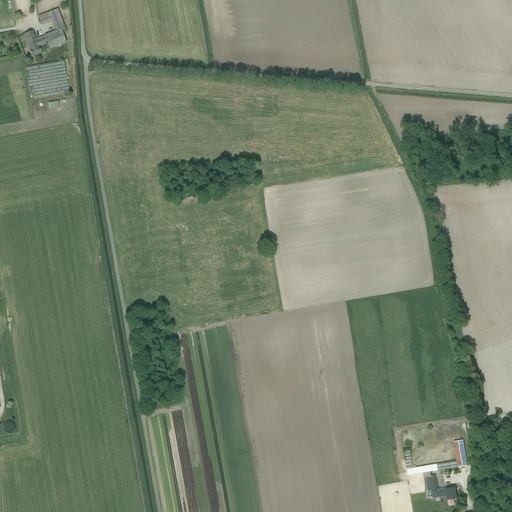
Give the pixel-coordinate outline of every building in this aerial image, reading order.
[(65,28),(57,9),(48,13),(52,21),(56,32),(61,30),(65,28)] [(48,13),(38,17),(41,25),(52,21),(48,13)] [(56,32),(45,36),(45,37),(48,44),(50,49),(66,43),(62,34),(61,30),(56,32)] [(33,32),(24,35),(27,43),(36,39),(33,32)] [(40,40),(36,41),(39,47),(48,44),(45,37),(43,38),(44,41),(41,42),(40,40)] [(36,39),(27,43),(30,50),(39,47),(36,41),(36,39)] [(39,47),(30,50),(33,57),(42,54),(39,47)] [(58,63),(25,67),(31,100),(69,93),(65,67),(59,68),(58,63)] [(58,102),(48,103),(49,110),(59,108),(58,102)] [(460,423),(401,432),(403,449),(433,445),(436,444),(463,440),(460,423)] [(433,446),(404,451),(408,476),(467,467),(463,441),(436,445),(436,444),(433,445),(433,446)] [(435,476),(425,478),(428,492),(431,491),(438,490),(435,476)] [(454,488),(445,490),(446,496),(447,501),(456,499),(454,488)] [(445,490),(438,492),(438,490),(431,491),(433,499),(446,496),(445,490)] [(511,507),(511,505),(511,497),(507,491),(501,496),(511,507)]
